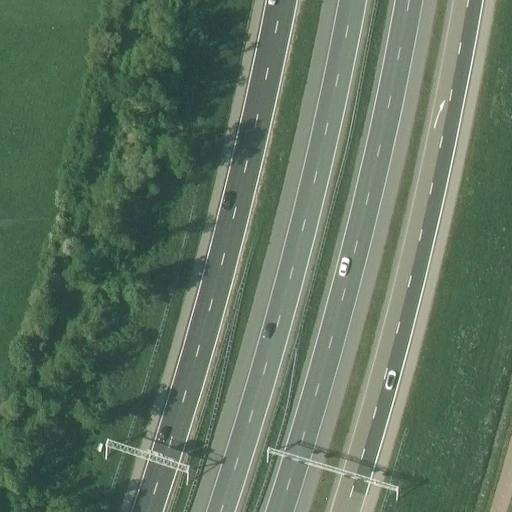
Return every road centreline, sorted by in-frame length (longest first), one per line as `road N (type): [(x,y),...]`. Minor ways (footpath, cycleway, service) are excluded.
road 1 (motorway): [(283,0),(151,511)]
road 2 (motorway): [(280,511),(361,233),(408,0)]
road 3 (motorway): [(348,0),(314,185),(221,511)]
road 4 (motorway): [(343,511),(422,233),(466,0)]
